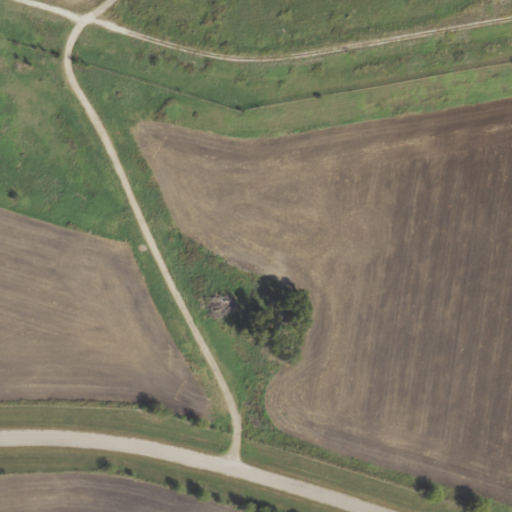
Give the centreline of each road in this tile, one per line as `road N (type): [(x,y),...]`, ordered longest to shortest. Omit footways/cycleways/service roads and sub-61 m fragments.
road 1 (track): [(511,14),(262,58),(199,52),(26,0)]
road 2 (residential): [(0,445),(155,459),(312,511)]
